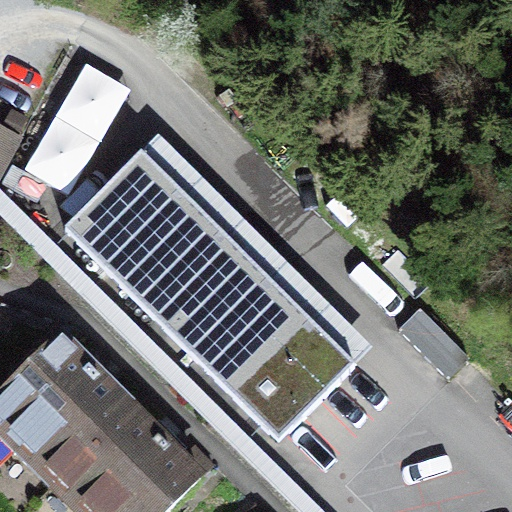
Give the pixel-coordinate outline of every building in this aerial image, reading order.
[(71,195),(130,86),(86,62),(27,171),(71,195)] [(0,130),(0,162),(6,165),(19,141),(0,130)] [(279,444),(355,368),(141,156),(65,233),(279,444)] [(0,465),(21,444),(23,446),(94,375),(58,339),(0,396),(0,465)] [(23,446),(58,481),(129,410),(94,375),(23,446)] [(58,481),(89,511),(96,511),(164,444),(129,410),(58,481)] [(169,511),(201,480),(164,444),(96,511),(169,511)]
